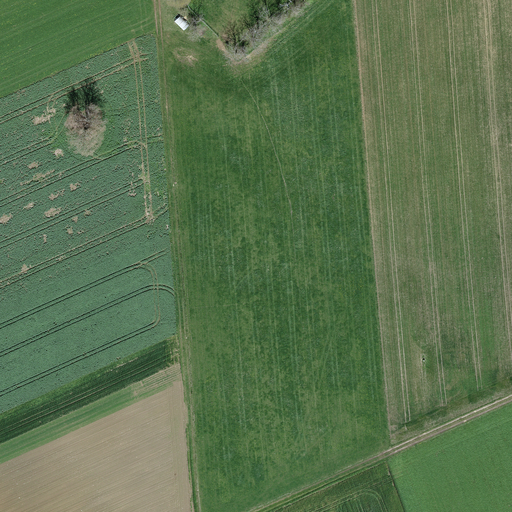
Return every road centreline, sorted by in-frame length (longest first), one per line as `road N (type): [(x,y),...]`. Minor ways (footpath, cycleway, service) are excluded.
road 1 (track): [(154,0),(196,511)]
road 2 (track): [(511,397),(255,511)]
